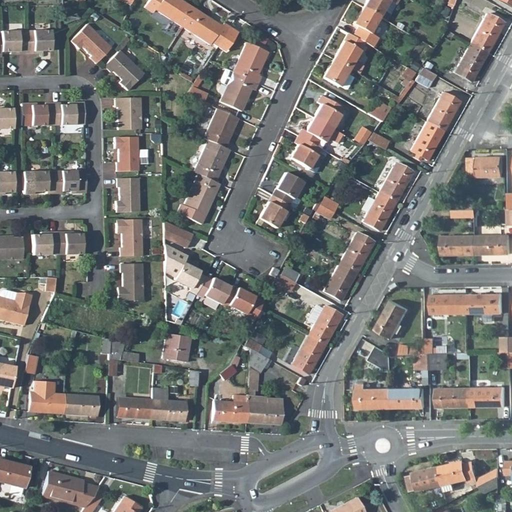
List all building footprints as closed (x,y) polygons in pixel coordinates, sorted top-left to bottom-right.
[(148,0),(144,8),(152,13),(154,10),(181,27),(193,9),(178,0),(148,0)] [(378,17),(385,21),(388,14),(382,11),(387,1),(394,4),(396,0),(366,0),(362,7),(378,17)] [(382,11),(388,14),(394,4),(387,1),(382,11)] [(363,43),(371,48),(377,38),(369,33),(378,17),(362,7),(352,24),(357,27),(352,36),(363,43)] [(193,9),(181,27),(209,45),(210,43),(216,47),(229,27),(222,23),(220,26),(193,9)] [(469,43),(486,53),(503,23),(485,14),(469,43)] [(86,25),(70,41),(78,49),(80,47),(90,56),(89,58),(95,64),(110,48),(86,25)] [(229,27),(216,47),(225,52),(237,33),(229,27)] [(0,43),(0,52),(9,52),(16,52),(16,54),(25,54),(25,31),(0,31),(0,43)] [(25,31),(25,54),(34,54),(34,51),(41,51),(50,51),(50,31),(25,31)] [(347,34),(332,59),(348,69),(352,62),(363,43),(352,36),(347,34)] [(245,43),(232,72),(256,83),(260,76),(256,75),(266,52),(245,43)] [(469,43),(453,73),(470,82),(486,53),(469,43)] [(118,50),(103,66),(109,72),(111,71),(120,80),(118,82),(126,91),(143,73),(118,50)] [(321,77),(338,87),(338,86),(345,74),(348,69),(332,59),(321,77)] [(352,62),(348,69),(357,74),(361,67),(352,62)] [(405,80),(409,82),(415,73),(406,68),(402,74),(407,76),(405,80)] [(418,75),(431,82),(434,75),(421,68),(418,75)] [(256,83),(232,72),(224,69),(219,80),(220,83),(226,86),(219,102),(240,112),(250,89),(253,90),(256,83)] [(345,90),(352,78),(345,74),(338,86),(345,90)] [(414,81),(427,88),(431,82),(418,75),(414,81)] [(393,103),(396,105),(401,98),(399,97),(403,93),(404,94),(408,89),(405,86),(397,98),(393,103)] [(191,87),(185,95),(203,103),(207,94),(191,87)] [(442,92),(426,121),(443,131),(459,102),(442,92)] [(312,118),(331,129),(342,109),(320,96),(316,103),(320,105),(312,118)] [(116,107),(117,130),(135,129),(140,129),(139,98),(126,98),(114,98),(114,107),(116,107)] [(372,107),(385,114),(389,109),(376,101),(372,107)] [(51,103),(52,125),(83,125),(83,102),(74,103),(74,105),(67,105),(59,105),(59,103),(51,103)] [(20,104),(20,126),(52,125),(51,103),(44,103),(44,105),(35,106),(29,106),(28,104),(20,104)] [(365,113),(380,122),(385,114),(372,107),(370,106),(365,113)] [(0,129),(12,129),(11,109),(2,109),(0,108),(0,129)] [(215,109),(202,138),(206,140),(223,148),(236,118),(215,109)] [(297,136),(315,147),(319,140),(323,143),(326,137),(336,144),(341,135),(331,129),(312,118),(304,131),(301,129),(297,136)] [(409,152),(426,161),(443,131),(426,121),(409,152)] [(352,140),(361,145),(369,133),(361,127),(352,140)] [(366,140),(384,150),(388,142),(371,133),(366,140)] [(289,158),(307,169),(315,155),(319,149),(315,147),(297,136),(293,143),(296,145),(289,158)] [(115,162),(115,171),(137,171),(136,137),(135,137),(113,138),(113,149),(117,149),(117,162),(115,162)] [(206,140),(192,172),(196,174),(213,182),(228,150),(223,148),(206,140)] [(307,169),(314,172),(322,159),(315,155),(307,169)] [(468,177),(503,176),(503,157),(468,157),(468,177)] [(378,192),(395,202),(411,172),(394,163),(378,192)] [(22,172),(22,194),(30,194),(30,192),(37,192),(46,191),(46,194),(53,194),(53,171),(22,172)] [(53,171),(53,194),(61,194),(61,191),(69,191),(76,191),(76,193),(85,193),(84,171),(53,171)] [(0,172),(0,192),(3,193),(12,193),(12,172),(0,172)] [(271,196),(288,206),(301,182),(284,173),(271,196)] [(179,204),(175,213),(200,224),(218,184),(213,182),(196,174),(182,206),(179,204)] [(115,201),(115,213),(138,212),(137,178),(115,179),(116,188),(118,188),(118,201),(115,201)] [(361,222),(378,231),(395,202),(378,192),(361,222)] [(315,203),(318,205),(323,197),(321,195),(315,203)] [(258,219),(275,228),(288,206),(271,196),(258,219)] [(318,205),(332,212),(336,204),(323,197),(318,205)] [(467,201),(467,210),(475,209),(475,201),(467,201)] [(315,211),(328,219),(332,212),(318,205),(315,211)] [(475,209),(467,210),(453,210),(453,218),(475,217),(475,209)] [(119,248),(119,257),(141,256),(140,220),(138,220),(115,220),(115,233),(120,233),(121,248),(119,248)] [(162,221),(162,238),(185,248),(191,234),(162,221)] [(31,235),(31,255),(56,254),(56,232),(47,232),(47,234),(40,234),(31,235)] [(56,232),(56,254),(81,254),(81,234),(72,234),(65,234),(65,232),(56,232)] [(339,262),(356,271),(372,242),(355,232),(339,262)] [(476,254),(476,235),(442,236),(442,255),(476,254)] [(510,254),(510,235),(476,235),(476,254),(510,254)] [(0,259),(21,259),(21,237),(12,238),(0,237),(0,259)] [(194,295),(204,277),(197,274),(198,272),(182,263),(184,259),(183,256),(167,247),(166,250),(166,274),(173,277),(172,280),(189,289),(188,291),(194,295)] [(322,292),(339,301),(356,271),(339,262),(322,292)] [(116,287),(116,301),(142,300),(141,264),(119,264),(119,273),(121,273),(121,287),(116,287)] [(279,275),(293,282),(298,275),(284,267),(279,275)] [(274,284),(288,291),(293,282),(279,275),(274,284)] [(53,291),(55,277),(46,277),(44,290),(53,291)] [(204,277),(194,295),(201,298),(203,296),(219,304),(228,287),(211,278),(210,280),(204,277)] [(227,306),(244,314),(247,309),(256,313),(258,309),(261,302),(253,298),(253,297),(236,288),(235,290),(228,287),(219,304),(226,308),(227,306)] [(15,293),(3,290),(0,291),(0,297),(13,301),(15,293)] [(0,297),(0,319),(23,325),(32,295),(24,293),(15,293),(13,301),(0,297)] [(467,313),(467,294),(432,295),(432,314),(441,314),(450,313),(467,313)] [(502,313),(502,294),(467,294),(467,313),(502,313)] [(408,309),(392,300),(375,329),(391,338),(408,309)] [(306,335),(323,345),(340,315),(323,306),(306,335)] [(247,309),(244,314),(243,316),(252,321),(256,313),(247,309)] [(249,349),(256,353),(262,342),(257,339),(259,335),(253,331),(248,340),(247,339),(243,346),(249,349)] [(165,334),(161,358),(185,362),(189,338),(165,334)] [(290,365),(307,374),(323,345),(306,335),(290,365)] [(510,352),(510,337),(502,337),(502,352),(510,352)] [(101,338),(100,354),(108,354),(109,340),(101,338)] [(433,347),(433,338),(425,338),(425,346),(425,354),(430,353),(438,353),(438,347),(433,347)] [(116,360),(119,360),(123,344),(109,340),(108,354),(107,359),(116,360)] [(400,344),(399,349),(398,354),(402,354),(415,354),(422,354),(425,354),(425,346),(410,345),(400,344)] [(377,346),(369,360),(384,368),(384,371),(390,371),(390,358),(390,354),(377,346)] [(249,349),(248,367),(257,371),(259,373),(267,359),(256,353),(249,349)] [(122,352),(121,360),(136,362),(137,354),(122,352)] [(510,352),(502,352),(497,352),(497,358),(502,358),(502,368),(511,368),(510,352)] [(430,353),(425,354),(422,354),(422,369),(430,369),(430,353)] [(447,353),(438,353),(430,353),(430,369),(447,369),(447,358),(447,353)] [(26,354),(23,372),(33,374),(36,356),(26,354)] [(218,374),(223,380),(235,371),(234,369),(237,363),(238,357),(234,355),(230,365),(218,374)] [(107,359),(107,375),(115,376),(116,360),(107,359)] [(0,386),(9,388),(14,367),(0,364),(0,386)] [(152,364),(152,372),(159,374),(160,365),(152,364)] [(247,390),(254,390),(256,390),(257,371),(248,367),(247,390)] [(188,370),(187,386),(196,386),(197,371),(188,370)] [(295,384),(300,386),(303,380),(299,377),(295,384)] [(29,392),(28,412),(62,414),(63,394),(52,394),(53,382),(33,381),(32,393),(29,392)] [(364,389),(364,384),(357,384),(357,408),(391,408),(390,389),(364,389)] [(504,406),(504,387),(471,388),(471,407),(504,406)] [(150,400),(166,401),(167,389),(151,388),(150,400)] [(424,407),(423,388),(390,389),(391,408),(424,407)] [(471,407),(471,388),(437,388),(437,407),(471,407)] [(63,394),(62,414),(96,416),(97,396),(63,394)] [(246,403),(266,404),(267,398),(267,397),(253,397),(247,396),(246,403)] [(116,397),(115,417),(149,419),(150,400),(116,397)] [(246,403),(245,423),(279,425),(280,405),(280,399),(267,398),(266,404),(246,403)] [(150,400),(149,419),(183,421),(184,402),(166,401),(150,400)] [(212,401),(211,420),(245,423),(246,403),(212,401)] [(0,482),(22,488),(28,467),(0,459),(0,482)] [(463,462),(439,467),(443,486),(453,483),(467,480),(468,483),(477,482),(472,462),(464,464),(463,462)] [(418,492),(443,486),(439,467),(414,473),(414,475),(407,477),(410,492),(418,490),(418,492)] [(46,471),(40,497),(83,508),(88,500),(95,489),(97,487),(81,483),(82,481),(46,471)] [(478,487),(480,486),(499,476),(498,472),(477,484),(478,487)] [(499,488),(499,476),(480,486),(484,495),(499,488)] [(443,486),(444,492),(454,490),(453,483),(443,486)] [(95,489),(88,500),(95,505),(102,494),(95,489)] [(498,495),(498,511),(507,511),(507,496),(498,495)] [(123,497),(112,511),(137,511),(140,508),(123,497)] [(362,511),(356,498),(329,511),(362,511)] [(90,511),(95,505),(88,500),(83,508),(79,511),(90,511)]
